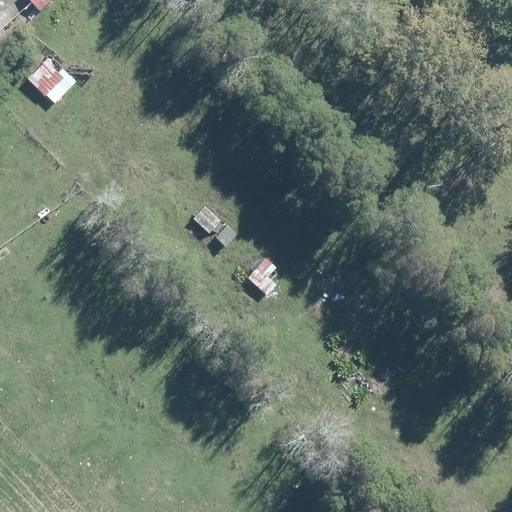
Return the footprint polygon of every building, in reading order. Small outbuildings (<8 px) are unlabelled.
[(30,0),(39,8),(47,0),(30,0)] [(73,79),(61,66),(56,71),(45,60),(27,76),(50,101),(73,79)] [(191,216),(207,231),(219,220),(204,204),(191,216)] [(223,244),(234,232),(225,224),(214,235),(223,244)] [(264,255),(246,276),(265,292),(283,272),(264,255)] [(243,262),(236,256),(231,261),(237,267),(243,262)]
